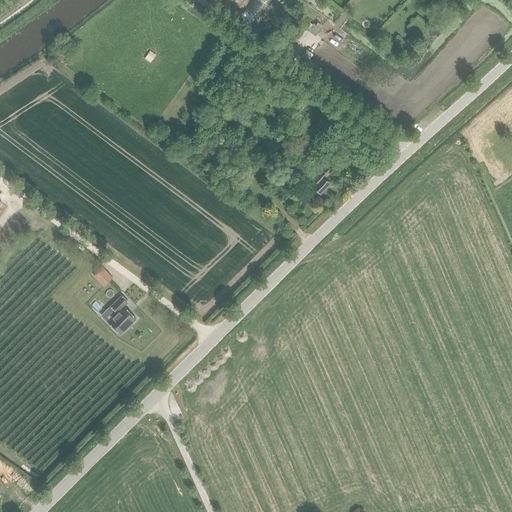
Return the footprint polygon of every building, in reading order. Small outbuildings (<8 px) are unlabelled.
[(303,18),(292,34),(300,40),(311,24),(303,18)] [(153,62),(158,54),(152,50),(147,58),(153,62)] [(305,117),(304,119),(315,127),(322,117),(311,109),(311,110),(305,106),(300,113),(305,117)] [(333,134),(341,141),(349,131),(340,125),(333,134)] [(324,162),(320,167),(317,170),(312,165),(306,172),(313,180),(309,184),(320,194),(331,184),(326,179),(333,171),(324,162)] [(112,277),(102,267),(95,275),(104,285),(112,277)] [(121,295),(110,306),(116,312),(107,321),(120,334),(136,319),(124,306),(128,302),(121,295)]
